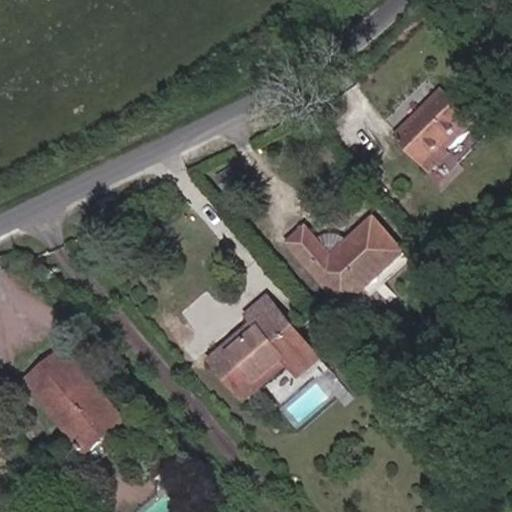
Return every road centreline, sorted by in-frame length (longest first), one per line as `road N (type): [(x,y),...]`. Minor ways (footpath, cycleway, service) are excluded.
road 1 (unclassified): [(408,0),(258,113),(0,232)]
road 2 (unknown): [(276,511),(26,223)]
